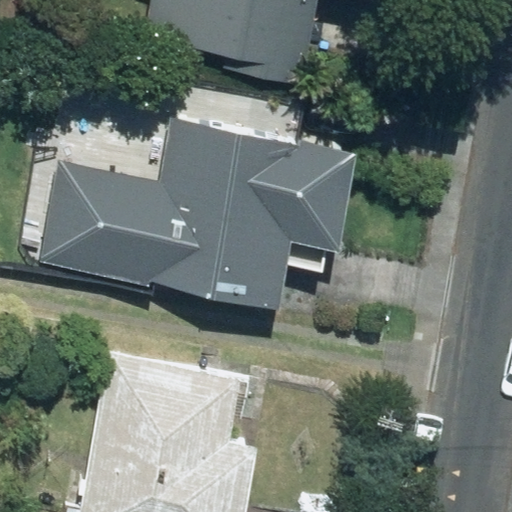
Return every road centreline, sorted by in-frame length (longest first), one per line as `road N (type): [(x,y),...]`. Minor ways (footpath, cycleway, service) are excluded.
road 1 (unknown): [(0,280),(488,360)]
road 2 (residential): [(462,511),(511,225)]
